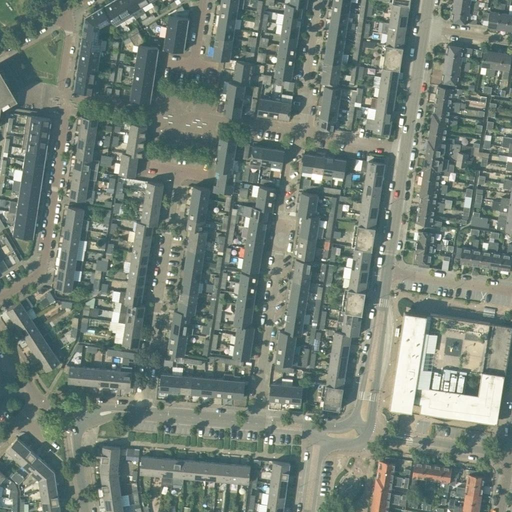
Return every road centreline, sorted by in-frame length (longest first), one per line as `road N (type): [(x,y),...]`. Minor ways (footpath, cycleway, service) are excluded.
road 1 (residential): [(257,424),(296,130)]
road 2 (residential): [(141,413),(177,169)]
road 3 (residential): [(0,299),(44,264),(64,95)]
road 4 (residential): [(354,434),(386,270)]
road 5 (residential): [(507,456),(354,434)]
road 6 (residential): [(296,130),(313,0)]
road 7 (residential): [(511,290),(386,270)]
road 8 (residential): [(405,151),(424,28)]
road 9 (residential): [(386,270),(405,151)]
